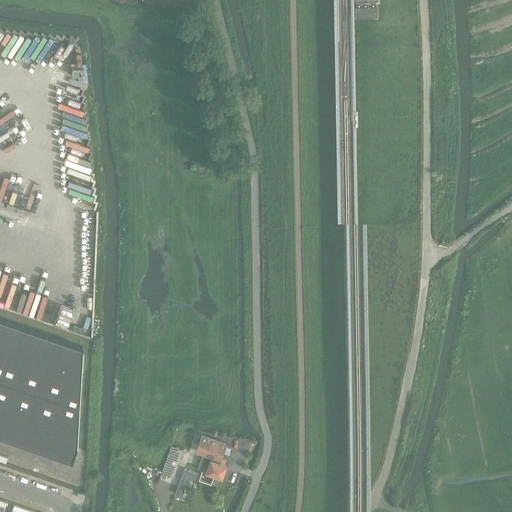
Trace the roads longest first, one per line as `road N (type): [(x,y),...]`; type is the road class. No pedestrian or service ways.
road 1 (unclassified): [(214,0),(254,167),(257,399),(268,445),(244,511)]
road 2 (unclassified): [(371,511),(392,456),(428,257)]
road 3 (unclassified): [(428,257),(423,0)]
road 4 (unknown): [(0,217),(45,233),(65,215),(39,145)]
